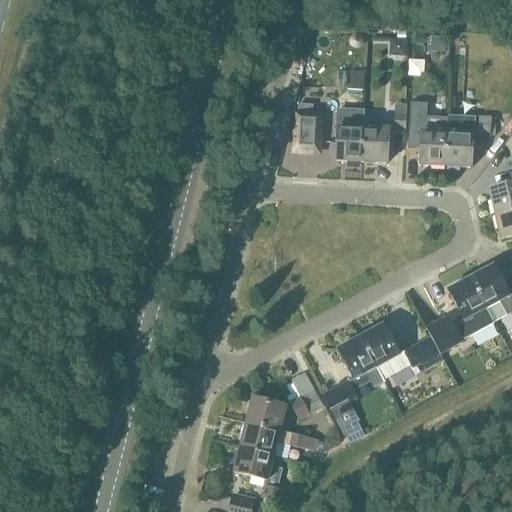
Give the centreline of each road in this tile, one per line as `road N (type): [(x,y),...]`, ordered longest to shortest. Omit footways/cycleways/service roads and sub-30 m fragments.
road 1 (residential): [(208,379),(452,250),(461,225),(458,203),(447,194),(256,181)]
road 2 (unclassified): [(103,511),(228,0)]
road 3 (unclassified): [(208,379),(256,181)]
road 4 (unclassified): [(256,181),(294,0)]
road 5 (unclassified): [(175,511),(208,379)]
